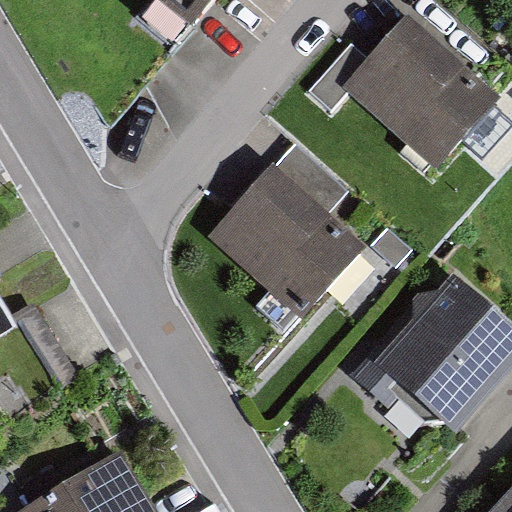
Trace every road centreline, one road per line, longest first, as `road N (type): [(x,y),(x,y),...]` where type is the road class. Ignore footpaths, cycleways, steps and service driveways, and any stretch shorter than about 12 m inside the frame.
road 1 (residential): [(106,249),(156,209),(331,0)]
road 2 (residential): [(265,511),(106,249)]
road 3 (residential): [(106,249),(0,80)]
